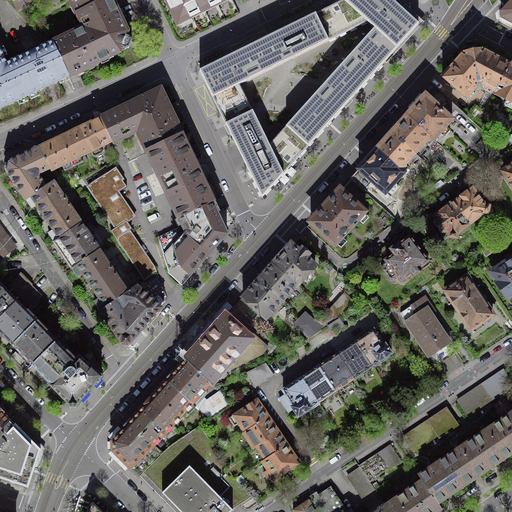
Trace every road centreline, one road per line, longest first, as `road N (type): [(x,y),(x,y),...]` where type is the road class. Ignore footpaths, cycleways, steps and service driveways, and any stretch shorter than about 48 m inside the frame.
road 1 (residential): [(265,511),(511,347)]
road 2 (residential): [(285,213),(345,264),(511,141)]
road 3 (tertiary): [(285,213),(464,5)]
road 4 (residential): [(0,198),(127,386)]
road 5 (tertiary): [(127,386),(266,233)]
road 6 (residential): [(171,61),(241,209),(266,233)]
road 7 (residential): [(171,61),(0,143)]
road 8 (residential): [(295,0),(171,61)]
